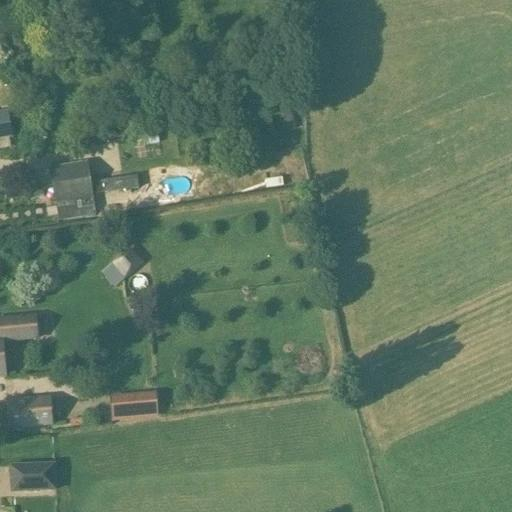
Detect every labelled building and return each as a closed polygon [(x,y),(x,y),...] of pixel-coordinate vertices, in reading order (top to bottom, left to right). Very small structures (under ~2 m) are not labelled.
[(8,113),(0,114),(0,139),(12,138),(8,113)] [(88,162),(49,168),(55,205),(94,199),(88,162)] [(94,179),(95,209),(139,207),(138,177),(94,179)] [(128,248),(104,274),(116,286),(140,259),(128,248)] [(0,377),(6,377),(3,342),(39,339),(37,313),(0,316),(0,377)] [(113,424),(158,420),(156,398),(111,402),(113,424)] [(10,431),(52,427),(50,401),(8,405),(10,431)] [(55,467),(11,468),(12,494),(56,493),(55,467)]
